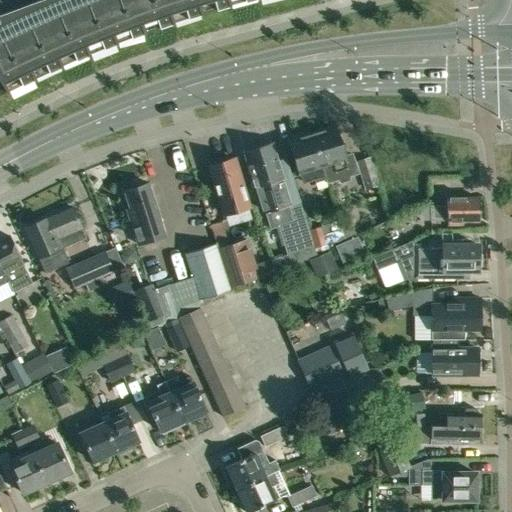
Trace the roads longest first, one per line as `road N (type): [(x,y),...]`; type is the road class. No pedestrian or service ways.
road 1 (secondary): [(511,29),(306,49),(128,106)]
road 2 (secondary): [(128,106),(355,78),(511,76)]
road 3 (residential): [(73,511),(180,463),(204,511)]
road 4 (secondary): [(0,170),(128,106)]
road 5 (residential): [(511,383),(510,511)]
